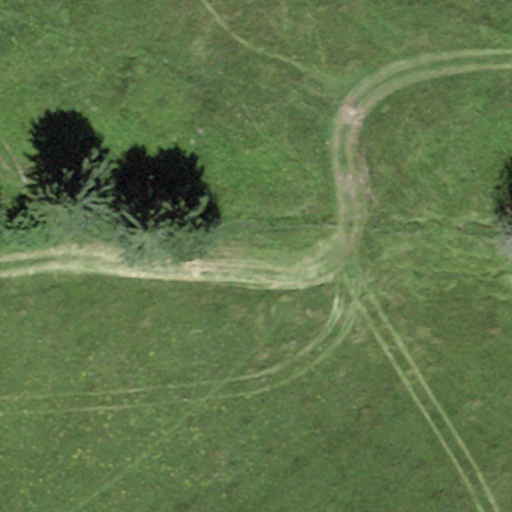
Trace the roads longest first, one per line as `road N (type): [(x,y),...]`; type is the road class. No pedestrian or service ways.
road 1 (track): [(511,41),(314,53),(278,313),(275,511)]
road 2 (track): [(0,317),(511,304)]
